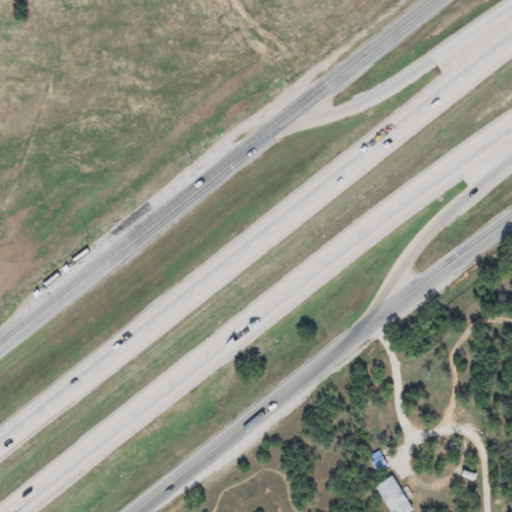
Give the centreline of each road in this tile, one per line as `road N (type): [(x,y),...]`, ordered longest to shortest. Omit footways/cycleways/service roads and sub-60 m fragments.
road 1 (motorway): [(511,41),(0,436)]
road 2 (motorway): [(1,511),(511,125)]
road 3 (tertiary): [(251,143),(0,338)]
road 4 (motorway): [(511,5),(380,94),(251,143)]
road 5 (tertiary): [(123,511),(354,329)]
road 6 (motorway): [(354,329),(411,252),(511,158)]
road 7 (tertiary): [(431,0),(251,143)]
road 8 (tertiary): [(354,329),(511,219)]
